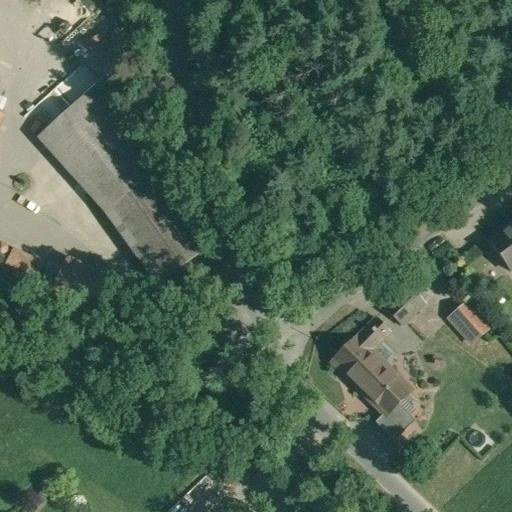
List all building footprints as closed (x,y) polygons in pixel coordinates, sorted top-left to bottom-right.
[(80,23),(82,44),(101,42),(99,21),(80,23)] [(153,147),(97,85),(38,138),(92,199),(106,215),(158,285),(207,249),(152,174),(139,159),(153,147)] [(511,227),(490,243),(511,271),(511,270),(511,227)] [(43,265),(14,250),(0,278),(0,281),(28,295),(43,265)] [(112,280),(68,258),(61,272),(46,304),(90,325),(105,294),(112,280)] [(434,296),(418,278),(410,286),(426,303),(434,296)] [(410,286),(385,310),(402,327),(426,303),(410,286)] [(105,294),(90,325),(105,332),(120,302),(105,294)] [(469,304),(451,320),(466,337),(485,321),(469,304)] [(357,338),(333,363),(363,393),(387,368),(371,352),(391,333),(377,319),(358,339),(357,338)] [(485,321),(466,337),(472,344),(491,328),(485,321)] [(443,346),(434,356),(429,351),(419,361),(436,378),(456,358),(443,346)] [(412,392),(387,368),(363,393),(388,417),(399,405),(412,392)] [(160,371),(148,373),(151,391),(162,390),(160,371)] [(399,405),(388,417),(380,424),(397,442),(417,423),(399,405)]
